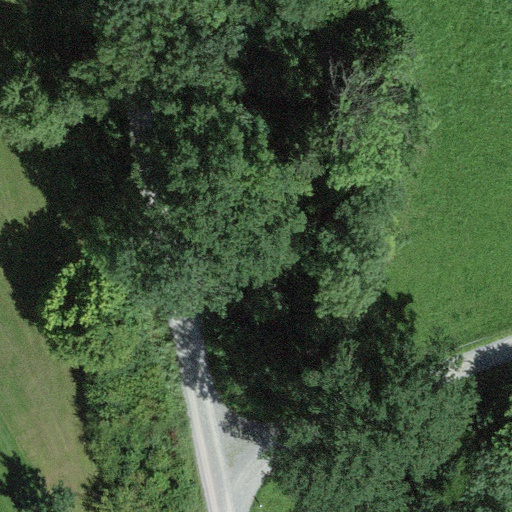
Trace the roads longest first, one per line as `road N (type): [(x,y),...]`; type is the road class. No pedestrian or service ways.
road 1 (track): [(126,0),(226,511)]
road 2 (track): [(216,456),(511,350)]
